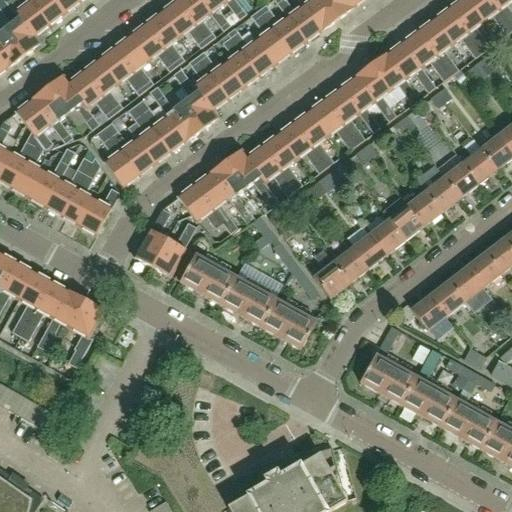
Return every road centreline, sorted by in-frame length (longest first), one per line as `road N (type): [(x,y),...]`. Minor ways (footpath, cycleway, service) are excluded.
road 1 (residential): [(95,280),(143,200),(412,0)]
road 2 (residential): [(312,401),(369,313),(511,204)]
road 3 (residential): [(510,511),(312,401)]
road 4 (residential): [(163,318),(71,486)]
road 5 (residential): [(312,401),(163,318)]
road 6 (residential): [(0,100),(128,0)]
